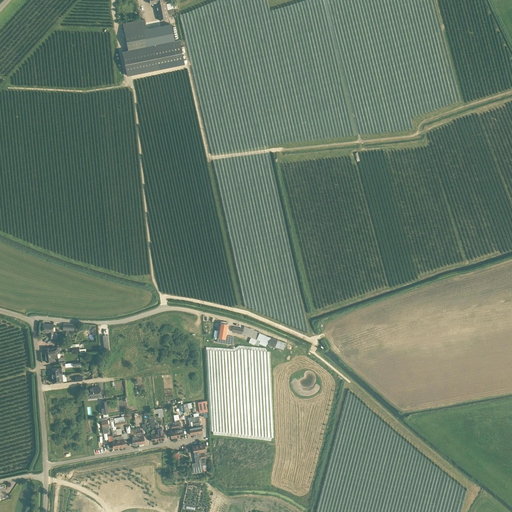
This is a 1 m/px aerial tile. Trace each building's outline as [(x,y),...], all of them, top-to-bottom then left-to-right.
[(166,4),(165,0),(166,0),(149,0),(150,3),(155,2),(159,21),(168,19),(167,10),(172,9),(171,3),(166,4)] [(123,23),(128,51),(122,52),(127,76),(184,65),(179,40),(175,41),(171,24),(146,29),(144,19),(123,23)] [(215,332),(214,339),(217,339),(217,342),(233,344),(234,337),(226,335),(227,330),(228,331),(229,327),(227,326),(228,322),(227,321),(220,320),(218,332),(215,332)] [(53,338),(53,332),(53,324),(43,324),(42,332),(49,332),(49,337),(53,338)] [(233,326),(232,331),(243,334),(251,337),(268,344),(268,345),(283,349),(284,346),(285,347),(286,343),(277,340),(277,339),(270,337),(259,333),(259,332),(244,325),(244,326),(238,324),(238,327),(233,326)] [(53,354),(45,355),(46,362),(54,361),(54,357),(57,357),(57,353),(53,354)] [(51,368),(52,375),(62,374),(61,367),(51,368)] [(52,375),(52,382),(63,381),(62,374),(52,375)] [(100,387),(87,388),(87,398),(94,397),(94,395),(100,394),(100,387)] [(207,401),(198,402),(199,413),(207,411),(206,403),(207,403),(207,401)] [(175,424),(175,427),(177,437),(183,436),(182,428),(181,428),(180,422),(179,414),(173,415),(175,424)] [(158,440),(155,425),(153,415),(149,416),(150,421),(152,431),(151,431),(151,434),(152,441),(158,440)] [(199,415),(193,416),(196,434),(202,433),(199,415)] [(193,416),(188,417),(189,425),(190,435),(196,434),(193,416)] [(124,417),(115,419),(116,425),(125,424),(124,417)] [(107,419),(101,420),(103,433),(110,432),(107,419)] [(158,424),(155,424),(158,440),(164,439),(162,432),(163,432),(162,427),(158,428),(158,424)] [(140,427),(136,428),(136,429),(139,444),(145,443),(143,435),(142,435),(142,432),(141,432),(140,427)] [(121,428),(116,429),(119,447),(125,446),(124,438),(123,436),(121,436),(121,434),(122,434),(121,428)] [(113,435),(111,435),(113,448),(119,447),(116,429),(112,430),(113,435)] [(131,432),(128,433),(128,437),(131,437),(133,445),(139,444),(136,429),(130,431),(131,432)] [(203,471),(200,458),(198,444),(192,445),(193,453),(194,453),(195,463),(192,463),(193,473),(203,471)]
